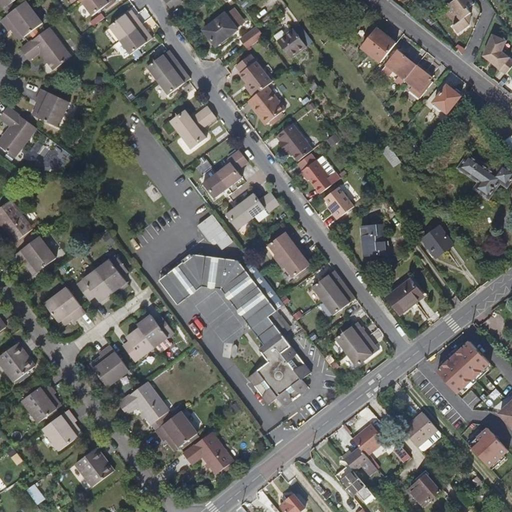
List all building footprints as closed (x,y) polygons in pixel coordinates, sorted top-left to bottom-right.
[(44,19),(29,0),(25,0),(3,17),(11,27),(14,25),(19,22),(27,32),(44,19)] [(117,1),(116,0),(90,0),(85,4),(96,17),(107,8),(117,1)] [(164,0),(171,8),(176,4),(173,0),(164,0)] [(246,8),(255,1),(254,0),(237,0),(244,10),(246,8)] [(470,25),(466,19),(471,13),(468,9),(475,4),(471,0),(455,0),(449,5),(461,22),(458,24),(463,30),(470,25)] [(118,3),(117,1),(107,8),(109,10),(118,3)] [(255,1),(246,8),(250,14),(260,7),(255,1)] [(226,14),(236,27),(243,21),(233,8),(226,14)] [(123,42),(144,26),(134,12),(112,28),(123,42)] [(237,29),(236,27),(226,14),(224,12),(202,28),(214,46),(237,29)] [(27,32),(19,22),(14,25),(21,36),(27,32)] [(299,24),(293,29),(305,46),(311,42),(299,24)] [(463,30),(458,24),(454,27),(458,34),(463,30)] [(72,55),(50,26),(23,47),(31,57),(41,50),(54,68),(72,55)] [(123,42),(133,56),(155,40),(144,26),(123,42)] [(248,48),(264,36),(257,26),(240,38),(248,48)] [(379,64),(396,43),(377,28),(361,49),(379,64)] [(273,36),(277,41),(289,58),(305,46),(293,29),(285,35),(281,30),(273,36)] [(332,36),(336,42),(342,37),(338,32),(332,36)] [(511,67),(511,59),(510,58),(502,52),(507,41),(493,35),(483,56),(500,70),(506,75),(511,67)] [(349,43),(346,39),(340,47),(341,49),(343,51),(349,43)] [(405,80),(416,66),(397,51),(381,70),(389,76),(393,71),(400,76),(405,80)] [(150,69),(160,83),(183,66),(172,52),(150,69)] [(268,86),(273,82),(252,54),(237,65),(242,72),(241,73),(247,81),(249,84),(247,86),(254,96),(268,86)] [(160,83),(172,96),(193,80),(183,66),(160,83)] [(431,78),(416,66),(405,80),(412,86),(409,90),(419,99),(432,82),(430,80),(431,78)] [(95,79),(102,80),(103,73),(96,72),(95,79)] [(405,80),(400,76),(395,82),(400,86),(405,80)] [(285,109),(268,86),(254,96),(248,100),(265,123),(274,117),(276,120),(283,115),(281,112),(285,109)] [(447,114),(461,97),(448,86),(434,103),(447,114)] [(60,127),(72,103),(45,90),(39,102),(41,103),(47,105),(41,118),(60,127)] [(41,118),(47,105),(41,103),(35,115),(41,118)] [(193,118),(198,125),(201,122),(213,112),(209,107),(193,118)] [(17,157),(39,129),(12,108),(4,119),(14,127),(0,145),(17,157)] [(193,118),(188,111),(173,122),(183,136),(198,125),(193,118)] [(201,122),(206,128),(218,119),(213,112),(201,122)] [(299,161),(314,150),(293,124),(279,135),(282,140),(279,143),(287,152),(290,150),(299,161)] [(209,139),(203,131),(198,125),(183,136),(194,150),(209,139)] [(341,143),(337,137),(329,143),(333,149),(341,143)] [(401,140),(390,148),(394,153),(405,144),(401,140)] [(414,141),(412,143),(422,156),(423,154),(414,141)] [(395,169),(402,164),(394,153),(390,148),(384,153),(395,169)] [(240,155),(249,166),(254,162),(245,151),(240,155)] [(236,162),(244,170),(249,166),(240,155),(234,160),(236,162)] [(511,180),(511,172),(503,166),(496,175),(469,156),(459,169),(479,184),(474,190),(475,191),(476,191),(487,199),(499,184),(505,188),(511,180)] [(320,194),(341,179),(335,172),(329,177),(317,161),(304,170),(320,194)] [(244,170),(236,162),(223,172),(233,186),(248,176),(244,170)] [(233,186),(223,172),(209,182),(220,196),(233,186)] [(334,211),(331,214),(336,221),(353,207),(339,188),(324,199),(329,205),(334,211)] [(271,195),(269,196),(280,207),(285,204),(276,191),(271,195)] [(280,207),(269,196),(264,199),(259,193),(246,202),(257,218),(270,208),(274,211),(280,207)] [(34,229),(12,201),(0,209),(0,226),(3,224),(17,242),(34,229)] [(257,218),(246,202),(231,213),(243,228),(257,218)] [(405,218),(408,223),(415,219),(411,214),(405,218)] [(235,242),(215,215),(201,226),(212,241),(215,238),(224,250),(235,242)] [(361,226),(362,237),(368,237),(368,257),(386,255),(385,250),(388,250),(388,242),(385,242),(381,242),(381,236),(384,236),(383,225),(361,226)] [(434,233),(424,240),(437,258),(453,246),(440,228),(434,233)] [(281,264),(304,248),(299,241),(296,243),(292,238),(289,233),(271,246),(279,256),(277,258),(281,264)] [(39,271),(58,258),(41,237),(17,255),(25,265),(26,264),(32,260),(39,271)] [(309,261),(306,256),(308,254),(304,248),(281,264),(286,270),(288,269),(295,279),(313,266),(309,261)] [(118,271),(125,266),(117,255),(97,270),(113,292),(127,282),(122,275),(118,271)] [(180,307),(205,289),(225,291),(267,347),(262,351),(272,365),(260,374),(280,400),(287,410),(312,392),(305,383),(314,376),(274,322),(289,310),(257,267),(249,273),(241,262),(198,256),(162,282),(180,307)] [(39,271),(32,260),(26,264),(34,275),(39,271)] [(122,275),(128,271),(125,266),(118,271),(122,275)] [(113,292),(97,270),(78,284),(87,295),(93,291),(96,295),(101,301),(113,292)] [(325,303),(347,287),(337,273),(315,289),(325,303)] [(406,302),(420,291),(408,275),(383,294),(396,311),(406,303),(406,302)] [(87,312),(69,287),(47,304),(60,321),(71,313),(75,318),(77,320),(87,312)] [(335,317),(358,301),(347,287),(325,303),(335,317)] [(96,295),(93,291),(87,295),(90,300),(96,295)] [(64,327),(75,318),(71,313),(60,321),(64,327)] [(155,346),(174,332),(167,321),(160,326),(157,322),(153,315),(139,325),(142,328),(155,346)] [(167,321),(163,317),(157,322),(160,326),(167,321)] [(370,339),(360,326),(337,342),(347,355),(370,339)] [(136,361),(155,346),(142,328),(128,337),(131,341),(134,346),(128,350),(136,361)] [(380,353),(370,339),(347,355),(358,370),(380,353)] [(134,346),(131,341),(124,346),(128,350),(134,346)] [(0,362),(15,381),(36,365),(19,343),(0,357),(0,362)] [(490,365),(470,343),(437,373),(457,395),(490,365)] [(132,370),(113,345),(102,354),(103,356),(107,361),(96,369),(109,386),(132,370)] [(96,369),(107,361),(103,356),(92,364),(96,369)] [(280,400),(260,374),(251,381),(270,407),(280,400)] [(171,409),(150,381),(123,402),(131,412),(141,405),(159,429),(165,425),(160,418),(171,409)] [(57,409),(49,398),(54,394),(56,393),(48,382),(23,401),(38,422),(50,414),(55,420),(62,415),(57,409)] [(62,405),(54,394),(49,398),(57,409),(62,405)] [(511,402),(498,414),(511,429),(511,402)] [(77,438),(69,426),(75,422),(77,421),(69,410),(62,415),(55,420),(44,429),(60,450),(77,438)] [(200,432),(184,410),(165,425),(159,429),(168,439),(170,438),(175,435),(183,445),(200,432)] [(419,447),(439,429),(425,413),(404,430),(419,447)] [(83,433),(75,422),(69,426),(77,438),(83,433)] [(368,457),(387,442),(372,424),(354,440),(360,448),(368,457)] [(424,453),(444,436),(444,435),(439,429),(419,447),(424,453)] [(481,431),(468,443),(492,470),(506,458),(504,455),(509,451),(488,429),(484,433),(481,431)] [(237,460),(216,431),(188,452),(196,462),(207,454),(220,472),(237,460)] [(183,445),(175,435),(170,438),(178,449),(183,445)] [(107,461),(97,448),(94,450),(103,464),(107,461)] [(368,457),(360,448),(353,453),(350,456),(346,451),(342,455),(350,465),(355,471),(370,460),(368,457)] [(93,486),(114,471),(107,461),(103,464),(94,450),(76,464),(93,486)] [(355,471),(350,465),(336,475),(353,496),(358,492),(368,504),(375,498),(369,490),(370,489),(355,471)] [(425,506),(442,492),(425,473),(411,485),(413,487),(410,489),(425,506)] [(479,475),(472,481),(477,487),(484,481),(479,475)] [(45,499),(34,485),(27,489),(38,504),(45,499)] [(286,511),(300,511),(305,508),(294,495),(287,501),(289,503),(283,508),(286,511)]
